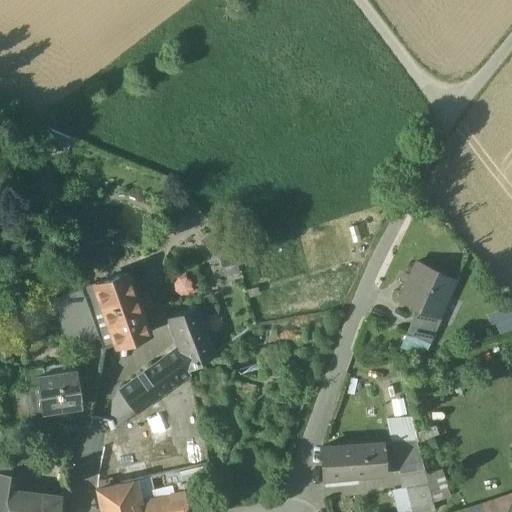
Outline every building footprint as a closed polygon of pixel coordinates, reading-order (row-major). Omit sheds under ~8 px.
[(455,279),(416,262),(399,299),(418,308),(438,317),(438,316),(455,279)] [(127,273),(95,285),(116,345),(148,333),(127,273)] [(81,288),(49,299),(67,350),(99,339),(81,288)] [(511,304),(490,312),(497,332),(511,327),(511,304)] [(196,306),(168,317),(180,349),(187,370),(214,355),(196,306)] [(438,317),(418,308),(406,333),(430,343),(441,318),(438,316),(438,317)] [(180,349),(164,358),(179,380),(188,374),(187,370),(180,349)] [(164,358),(120,390),(136,412),(157,396),(179,380),(164,358)] [(77,370),(37,376),(42,413),(82,407),(77,370)] [(389,406),(404,403),(401,387),(385,391),(389,406)] [(66,440),(43,436),(41,452),(56,453),(66,454),(66,440)] [(416,441),(382,443),(384,472),(394,471),(399,470),(423,465),(416,441)] [(382,443),(321,447),(324,486),(354,483),(353,475),(384,472),(382,443)] [(66,454),(56,453),(54,472),(64,476),(66,454)] [(0,462),(0,473),(20,476),(22,465),(0,462)] [(423,465),(399,470),(402,488),(412,486),(428,484),(426,474),(423,465)] [(441,470),(426,474),(428,484),(433,501),(449,497),(441,470)] [(20,476),(0,473),(0,511),(15,511),(18,490),(20,476)] [(131,481),(97,489),(101,511),(138,511),(137,505),(131,481)] [(428,484),(412,486),(417,505),(418,511),(428,511),(435,510),(433,501),(428,484)] [(59,511),(62,495),(18,490),(15,511),(59,511)] [(188,511),(185,495),(155,502),(156,511),(188,511)] [(511,511),(511,495),(461,511),(511,511)] [(156,511),(155,502),(137,505),(138,511),(156,511)]
